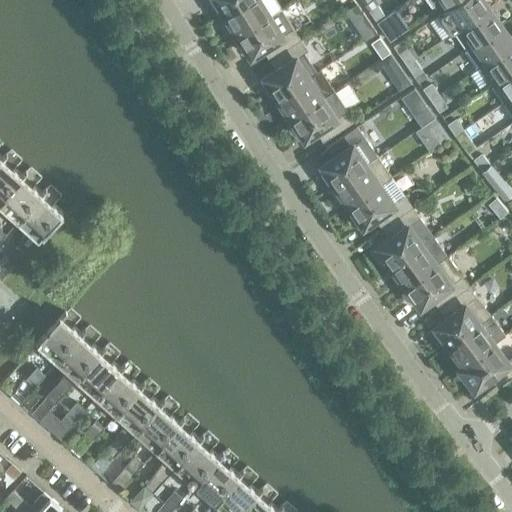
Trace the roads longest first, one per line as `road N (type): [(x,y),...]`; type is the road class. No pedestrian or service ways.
road 1 (residential): [(469,441),(358,296),(165,0)]
road 2 (residential): [(121,511),(0,404)]
